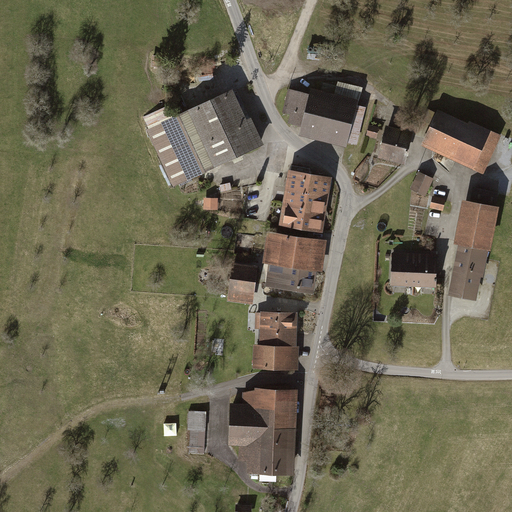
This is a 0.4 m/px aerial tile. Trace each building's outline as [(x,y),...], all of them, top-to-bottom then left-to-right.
[(160,56),(152,55),(152,67),(160,68),(160,56)] [(299,136),(346,149),(363,88),(338,81),(337,87),(323,83),(322,89),(311,86),(309,94),(290,89),(283,113),(291,115),(289,123),(301,126),(299,136)] [(263,147),(236,89),(146,130),(173,188),(210,171),(263,147)] [(169,105),(144,114),(148,124),(173,114),(169,105)] [(439,109),(421,147),(483,175),(500,137),(439,109)] [(383,142),(378,161),(400,166),(404,153),(409,154),(414,132),(387,126),(386,130),(370,126),(367,138),(383,142)] [(289,171),(285,198),(330,206),(334,179),(289,171)] [(434,179),(420,174),(413,191),(427,196),(434,179)] [(460,243),(450,294),(477,300),(482,275),(484,276),(489,250),(491,250),(500,206),(496,206),(499,193),(473,188),(471,200),(464,199),(455,243),(460,243)] [(220,195),(205,195),(205,207),(219,207),(220,195)] [(285,198),(280,225),(325,233),(330,206),(285,198)] [(446,201),(434,198),(432,209),(443,212),(446,201)] [(323,274),(329,241),(270,231),(265,264),(270,265),(267,286),(316,294),(319,274),(323,274)] [(392,253),(390,287),(413,288),(415,254),(392,253)] [(415,254),(413,288),(435,289),(437,255),(415,254)] [(229,302),(253,304),(256,266),(233,263),(229,302)] [(261,329),(298,329),(299,313),(256,313),(256,329),(261,329)] [(298,329),(261,329),(260,344),(255,344),(254,370),(298,370),(298,346),(308,346),(309,334),(298,334),(298,329)] [(230,423),(296,424),(296,389),(258,389),(243,393),(243,403),(231,403),(230,423)] [(208,412),(189,411),(189,431),(191,431),(190,453),(206,454),(208,412)] [(296,424),(230,423),(230,446),(239,446),(239,462),(247,462),(247,472),(260,472),(260,482),(262,482),(262,486),(276,486),(276,482),(277,482),(277,472),(296,473),(296,424)] [(178,424),(165,424),(165,438),(179,437),(178,424)]
